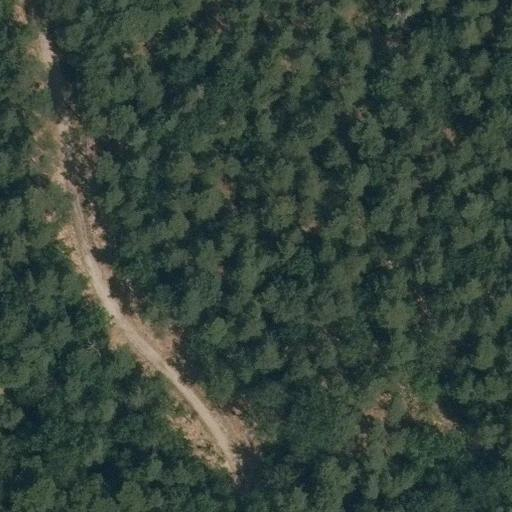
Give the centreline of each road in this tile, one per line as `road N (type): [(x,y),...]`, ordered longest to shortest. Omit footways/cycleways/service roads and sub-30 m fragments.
road 1 (track): [(39,0),(96,282),(111,319)]
road 2 (track): [(111,319),(219,430),(236,468)]
